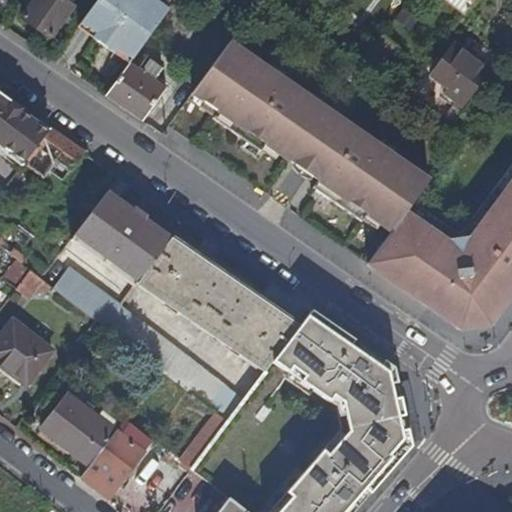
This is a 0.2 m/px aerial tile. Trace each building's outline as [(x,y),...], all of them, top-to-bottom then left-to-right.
[(78,4),(72,0),(30,0),(19,16),(52,39),(78,4)] [(98,0),(77,27),(92,38),(111,12),(106,8),(111,0),(98,0)] [(117,49),(132,61),(136,56),(171,9),(159,0),(111,0),(106,8),(111,12),(92,38),(113,54),(117,49)] [(463,16),(471,5),(464,0),(441,0),(463,16)] [(511,23),(499,40),(507,46),(511,40),(511,23)] [(383,38),(363,66),(380,78),(400,50),(383,38)] [(230,40),(190,92),(215,110),(210,118),(242,139),(260,152),(265,145),(317,180),(312,187),(362,222),(367,216),(390,232),(412,202),(429,178),(230,40)] [(484,71),(448,44),(437,60),(438,61),(455,74),(444,89),(440,93),(458,106),(484,71)] [(117,49),(113,54),(128,65),(132,61),(117,49)] [(128,65),(127,67),(146,80),(154,69),(136,56),(132,61),(128,65)] [(455,74),(438,61),(427,76),(444,89),(455,74)] [(127,67),(105,97),(140,122),(162,91),(146,80),(127,67)] [(396,89),(405,95),(420,74),(411,67),(396,89)] [(43,137),(0,102),(0,159),(17,173),(21,166),(43,137)] [(440,121),(449,127),(459,113),(450,107),(440,121)] [(43,137),(21,166),(38,178),(49,163),(58,169),(54,174),(61,180),(79,156),(46,133),(43,137)] [(511,167),(465,235),(455,234),(412,202),(390,232),(366,263),(421,303),(420,304),(457,330),(486,326),(511,290),(511,167)] [(71,237),(135,284),(168,239),(153,229),(151,232),(139,224),(143,218),(130,209),(126,215),(114,206),(117,203),(104,193),(71,237)] [(0,222),(0,240),(8,229),(0,222)] [(8,229),(0,240),(28,259),(33,252),(26,248),(33,238),(16,226),(13,232),(8,229)] [(135,284),(134,286),(262,373),(267,366),(293,330),(168,239),(135,284)] [(0,282),(13,293),(26,275),(12,264),(0,280),(0,282)] [(49,267),(37,283),(46,289),(57,273),(49,267)] [(37,283),(26,275),(13,293),(27,303),(35,293),(43,299),(48,291),(46,289),(37,283)] [(241,403),(117,310),(101,331),(159,375),(216,418),(225,425),(231,416),(241,403)] [(336,434),(267,511),(352,511),(407,449),(388,372),(305,314),(293,330),(267,366),(331,411),(336,434)] [(50,355),(12,326),(0,342),(0,369),(25,388),(50,355)] [(112,344),(105,353),(115,360),(121,351),(112,344)] [(42,434),(90,470),(124,424),(97,405),(90,414),(68,399),(42,434)] [(225,425),(216,418),(180,467),(190,474),(225,425)] [(90,470),(81,483),(110,506),(154,446),(124,424),(90,470)]
